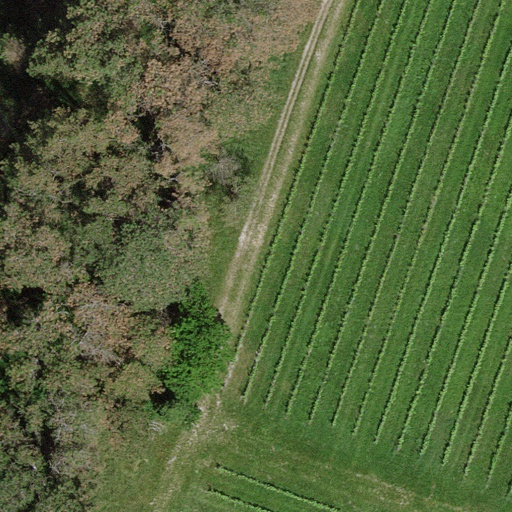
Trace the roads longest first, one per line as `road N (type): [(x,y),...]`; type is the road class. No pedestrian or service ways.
road 1 (track): [(156,511),(338,0)]
road 2 (track): [(191,426),(427,511)]
